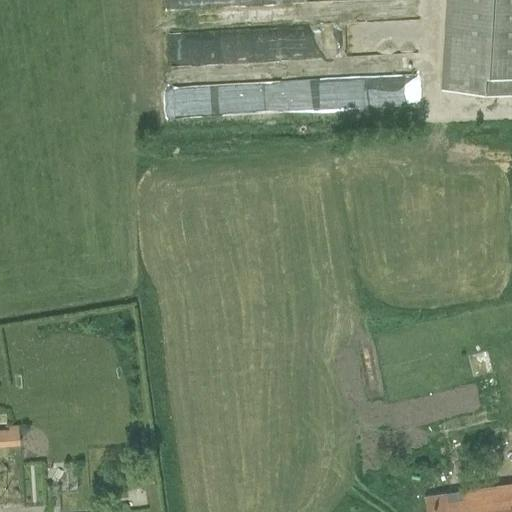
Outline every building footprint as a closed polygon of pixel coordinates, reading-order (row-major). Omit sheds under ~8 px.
[(511,90),(511,0),(444,0),(440,86),(511,90)] [(181,33),(182,62),(244,60),(243,32),(181,33)] [(405,80),(368,80),(368,106),(405,106),(405,80)] [(171,89),(171,114),(261,113),(261,88),(171,89)] [(7,432),(0,432),(0,448),(17,447),(16,431),(7,432)] [(511,511),(511,485),(424,498),(425,511),(511,511)]
